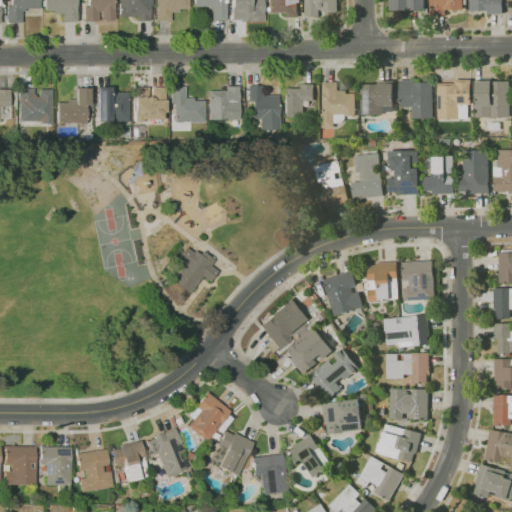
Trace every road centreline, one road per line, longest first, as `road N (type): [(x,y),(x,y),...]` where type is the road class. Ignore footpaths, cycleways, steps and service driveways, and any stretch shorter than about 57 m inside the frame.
road 1 (residential): [(511,225),(405,227),(304,252),(256,288),(210,349),(146,398),(93,413),(0,413)]
road 2 (residential): [(511,45),(0,56)]
road 3 (residential): [(461,226),(457,444),(421,511)]
